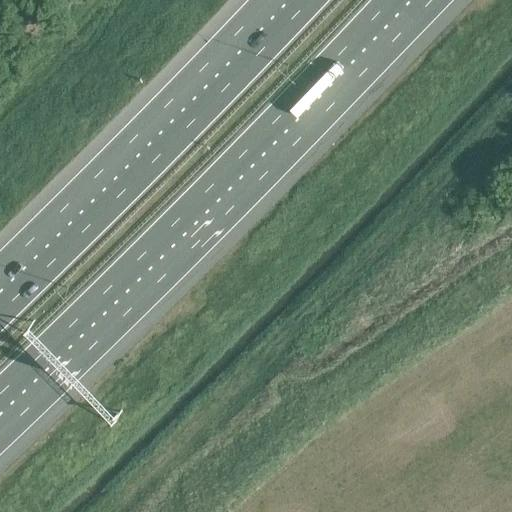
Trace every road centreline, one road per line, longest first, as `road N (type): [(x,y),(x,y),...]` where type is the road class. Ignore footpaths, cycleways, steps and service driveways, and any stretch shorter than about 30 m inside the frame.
road 1 (motorway): [(0,412),(408,0)]
road 2 (motorway): [(288,0),(0,291)]
